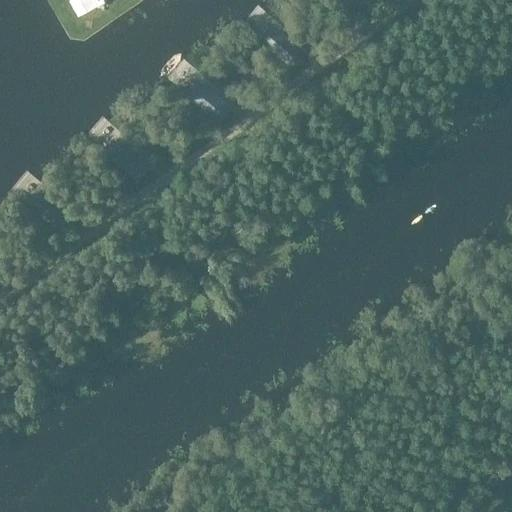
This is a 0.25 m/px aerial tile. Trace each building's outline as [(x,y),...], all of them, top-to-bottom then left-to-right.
[(80,0),(79,7),(95,11),(98,0),(80,0)] [(373,0),(352,0),(365,10),(373,0)] [(301,50),(273,27),(260,43),(287,66),(301,50)] [(232,109),(198,81),(185,96),(219,125),(232,109)] [(150,168),(117,139),(103,155),(136,183),(150,168)] [(76,221),(42,193),(29,209),(63,237),(76,221)]
